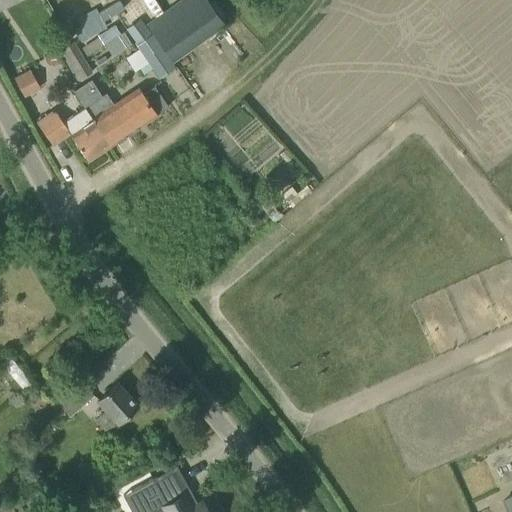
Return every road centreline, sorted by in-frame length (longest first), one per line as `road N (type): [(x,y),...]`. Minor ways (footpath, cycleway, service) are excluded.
road 1 (unclassified): [(295,511),(113,297),(0,100)]
road 2 (track): [(328,0),(243,89),(67,216)]
